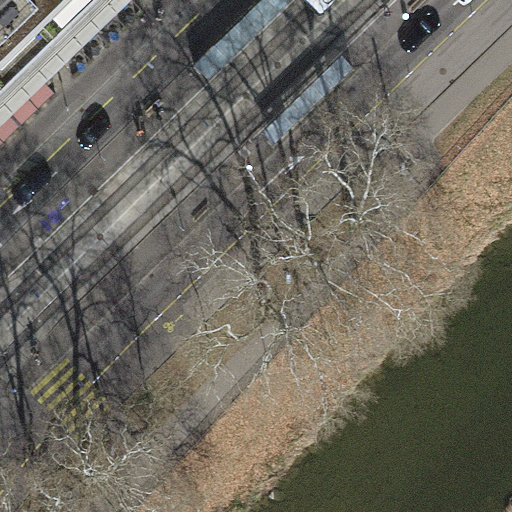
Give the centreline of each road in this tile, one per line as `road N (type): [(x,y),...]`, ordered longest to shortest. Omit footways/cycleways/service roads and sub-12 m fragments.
road 1 (tertiary): [(0,410),(72,391),(477,0)]
road 2 (tertiary): [(225,0),(0,217)]
